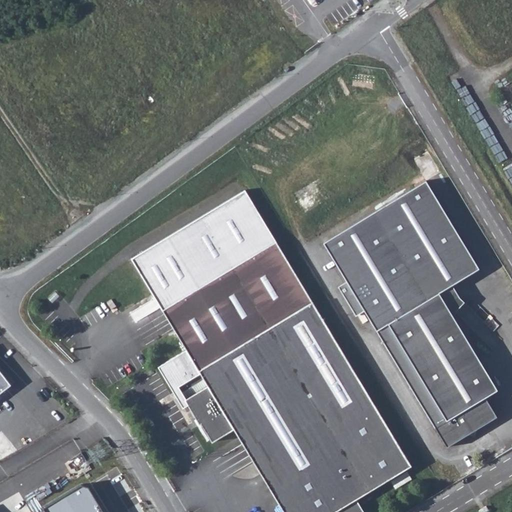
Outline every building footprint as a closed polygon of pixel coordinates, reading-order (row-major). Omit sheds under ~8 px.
[(438,297),(451,289),(478,273),(425,185),(323,246),(345,284),(337,289),(354,318),(362,313),(375,334),(438,297)] [(230,431),(278,511),(333,511),(352,501),(408,468),(245,188),(129,257),(183,352),(156,368),(180,409),(185,406),(196,425),(198,425),(209,443),(230,431)] [(451,289),(438,297),(448,313),(459,302),(451,289)] [(375,334),(443,449),(464,437),(472,438),(474,431),(494,419),(484,402),(496,394),(448,313),(438,297),(375,334)] [(0,393),(10,386),(0,372),(0,393)] [(396,487),(412,477),(407,469),(391,479),(396,487)] [(82,485),(46,507),(48,511),(103,511),(89,487),(82,485)] [(358,511),(352,501),(333,511),(358,511)]
